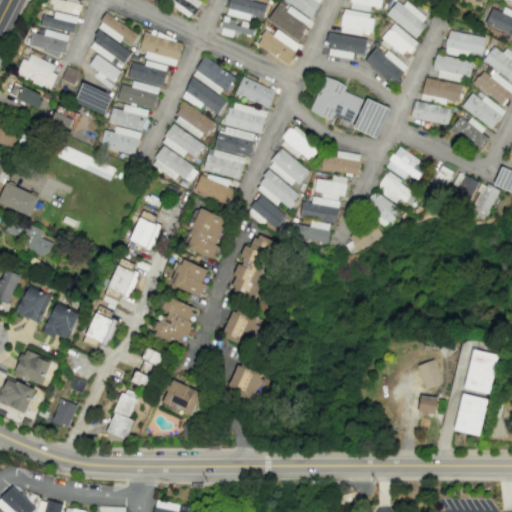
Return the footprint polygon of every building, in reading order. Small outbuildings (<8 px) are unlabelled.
[(73,3),(73,0),(50,0),(49,9),(79,14),(80,4),(73,3)] [(162,0),(189,18),(200,2),(197,0),(162,0)] [(250,14),(262,18),(265,5),(248,0),(228,0),(225,14),(248,20),(250,14)] [(283,0),(309,17),(320,0),(283,0)] [(380,7),(380,0),(349,0),(348,9),(369,11),(369,6),(380,7)] [(402,5),(396,0),(385,14),(414,37),(428,19),(405,1),(402,5)] [(297,40),(310,20),(288,6),(286,10),(277,4),(266,20),(297,40)] [(509,33),(511,21),(511,10),(502,7),(500,11),(489,7),(484,25),(509,33)] [(373,16),(343,9),(338,30),(368,37),(373,16)] [(73,32),(77,16),(54,12),(53,17),(42,15),(40,26),(73,32)] [(96,28),(119,40),(121,38),(132,44),(138,32),(104,14),(96,28)] [(232,37),(233,32),(251,35),(252,30),(246,28),(247,22),(238,20),(222,16),(218,34),(232,37)] [(381,38),(407,56),(417,41),(391,23),(381,38)] [(67,35),(44,29),(43,35),(31,31),(26,46),(62,56),(67,35)] [(130,52),(99,30),(88,46),(120,68),(130,52)] [(298,42),(274,31),(273,34),(263,30),(255,47),(289,62),(298,42)] [(482,55),(483,35),(446,32),(444,53),(482,55)] [(143,58),(176,66),(181,42),(142,33),(139,49),(145,51),(143,58)] [(325,54),(352,59),(353,53),(363,54),(366,39),(329,33),(325,54)] [(511,66),(511,52),(503,48),(501,52),(490,46),(481,63),(506,77),(511,66)] [(392,85),(407,68),(386,50),(382,54),(374,47),(364,60),(392,85)] [(56,74),(51,72),(54,65),(26,53),(17,75),(50,89),(56,74)] [(436,77),(466,83),(471,61),(435,54),(432,69),(437,70),(436,77)] [(88,66),(97,70),(93,79),(110,87),(120,68),(94,55),(88,66)] [(234,76),(203,56),(191,75),(221,95),(234,76)] [(131,61),(127,77),(161,86),(166,65),(145,60),(144,65),(131,61)] [(472,82),(499,107),(511,92),(511,87),(493,71),(488,76),(482,70),(472,82)] [(234,93),(268,107),(275,91),(241,76),(234,93)] [(362,99),(343,91),(345,85),(323,76),(309,111),(331,120),(332,116),(351,124),(362,99)] [(460,84),(423,77),(420,93),(457,100),(460,84)] [(218,114),(226,97),(190,79),(180,98),(200,107),(201,105),(218,114)] [(116,99),(153,108),(158,87),(132,81),(131,86),(120,84),(116,99)] [(104,114),(112,95),(82,82),(74,101),(104,114)] [(9,95),(38,108),(44,96),(14,83),(9,95)] [(460,108),(492,128),(504,110),(481,95),(479,98),(470,92),(460,108)] [(419,100),(444,103),(445,98),(420,95),(419,100)] [(352,127),(375,138),(388,109),(366,98),(352,127)] [(446,125),(450,109),(413,100),(409,117),(446,125)] [(171,120),(201,140),(213,122),(184,102),(171,120)] [(224,124),(261,133),(266,111),(229,102),(224,124)] [(146,108),(122,105),(122,109),(110,107),(108,124),(143,129),(146,108)] [(69,129),(73,119),(55,111),(51,121),(69,129)] [(484,128),(468,117),(465,121),(458,116),(448,130),(477,152),(488,138),(481,133),(484,128)] [(18,128),(0,120),(0,142),(10,147),(18,128)] [(203,143),(171,124),(160,142),(183,156),(185,152),(194,158),(203,143)] [(139,131),(114,126),(113,132),(103,129),(99,147),(135,154),(139,131)] [(212,146),(248,156),(254,134),(224,126),(222,133),(216,131),(212,146)] [(308,160),(319,146),(290,126),(278,144),(296,157),(299,154),(308,160)] [(114,167),(62,145),(57,157),(109,180),(114,167)] [(190,182),(198,168),(160,147),(150,165),(175,179),(177,174),(190,182)] [(238,179),(244,157),(207,148),(202,169),(238,179)] [(425,164),(395,148),(384,167),(414,184),(425,164)] [(292,180),(297,184),(308,170),(279,149),(266,167),(290,184),(292,180)] [(322,155),(320,169),(356,175),(360,154),(336,150),(335,157),(322,155)] [(426,193),(438,199),(451,171),(439,165),(426,193)] [(511,179),(511,171),(500,166),(493,184),(507,191),(511,179)] [(254,188),(276,205),(279,201),(287,208),(298,194),(268,170),(254,188)] [(193,191),(227,203),(233,189),(227,186),(228,182),(200,171),(193,191)] [(465,205),(477,182),(458,172),(446,195),(465,205)] [(398,197),(410,204),(417,193),(385,173),(377,185),(383,188),(380,193),(394,202),(398,197)] [(312,194),(336,198),(336,195),(342,196),(346,177),(331,175),(330,181),(315,178),(312,194)] [(38,196),(5,182),(0,194),(0,203),(29,216),(38,196)] [(498,189),(483,182),(469,213),(484,220),(498,189)] [(386,227),(399,209),(374,191),(361,209),(386,227)] [(260,224),(263,220),(273,228),(284,215),(259,194),(245,212),(260,224)] [(300,201),(298,217),(335,221),(337,201),(310,197),(310,202),(300,201)] [(212,258),(216,247),(215,246),(225,218),(198,208),(184,248),(212,258)] [(126,246),(139,252),(141,247),(149,251),(160,226),(152,222),(154,216),(142,210),(126,246)] [(52,243),(39,237),(42,231),(10,217),(4,231),(23,240),(20,246),(46,257),(52,243)] [(308,226),(296,224),(294,238),(326,242),(329,224),(309,221),(308,226)] [(347,235),(356,250),(381,237),(373,221),(347,235)] [(228,287),(254,296),(275,241),(255,233),(249,247),(244,245),(228,287)] [(206,268),(179,259),(170,286),(199,296),(203,283),(201,282),(206,268)] [(138,274),(117,264),(100,300),(113,306),(119,293),(127,297),(138,274)] [(0,280),(0,299),(7,303),(20,276),(5,269),(0,280)] [(51,296),(27,285),(15,312),(38,323),(51,296)] [(193,307),(166,296),(160,309),(163,310),(152,335),(181,348),(191,324),(187,322),(193,307)] [(42,331),(67,341),(78,312),(54,303),(42,331)] [(117,321),(109,317),(111,312),(98,306),(81,342),(94,347),(97,340),(106,345),(117,321)] [(260,318),(234,306),(220,335),(246,348),(260,318)] [(130,381),(146,388),(161,353),(147,347),(137,370),(135,369),(130,381)] [(472,349),(497,355),(488,393),(463,387),(472,349)] [(41,383),(49,359),(21,350),(13,374),(41,383)] [(441,382),(432,359),(416,366),(424,388),(441,382)] [(262,375),(235,366),(226,390),(254,400),(262,375)] [(0,388),(0,403),(24,413),(33,388),(5,377),(0,388)] [(69,388),(81,393),(85,381),(73,377),(69,388)] [(160,402),(190,416),(201,393),(171,379),(160,402)] [(107,433),(127,439),(132,420),(128,418),(136,393),(120,388),(107,433)] [(461,393),(487,399),(477,436),(452,429),(461,393)] [(435,414),(435,396),(418,396),(417,413),(435,414)] [(76,404),(58,398),(50,421),(68,427),(76,404)] [(0,508),(4,511),(31,511),(35,508),(11,485),(0,496),(0,508)] [(58,511),(60,503),(38,499),(35,511),(58,511)] [(152,511),(180,511),(176,511),(178,504),(155,499),(152,511)]
